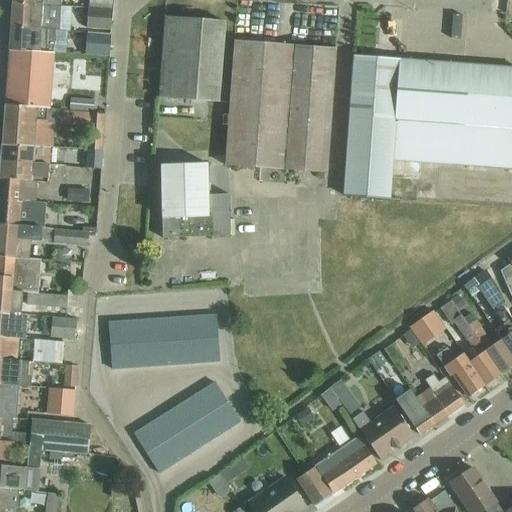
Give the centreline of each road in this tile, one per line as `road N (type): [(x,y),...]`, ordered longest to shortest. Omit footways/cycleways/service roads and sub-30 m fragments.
road 1 (residential): [(143,511),(139,480),(82,400),(90,292)]
road 2 (residential): [(346,511),(511,397)]
